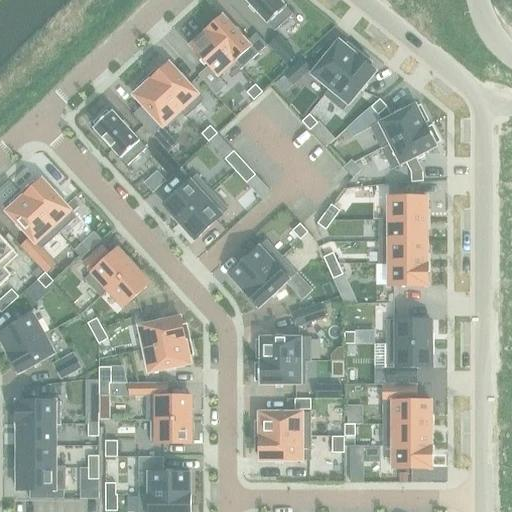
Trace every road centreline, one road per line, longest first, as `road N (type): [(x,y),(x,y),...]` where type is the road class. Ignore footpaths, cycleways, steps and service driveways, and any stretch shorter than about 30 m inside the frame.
road 1 (unknown): [(459,499),(445,323),(350,176),(325,0)]
road 2 (residential): [(35,121),(224,327),(226,497)]
road 3 (residential): [(476,98),(480,499)]
road 4 (residential): [(480,499),(226,497)]
road 5 (residential): [(167,0),(35,121)]
road 6 (residential): [(358,0),(476,98)]
